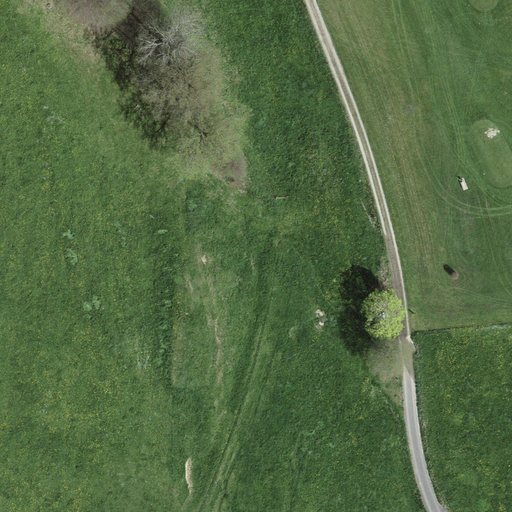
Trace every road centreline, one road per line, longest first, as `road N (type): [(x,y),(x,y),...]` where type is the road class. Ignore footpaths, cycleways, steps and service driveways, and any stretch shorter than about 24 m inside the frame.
road 1 (track): [(405,336),(384,213),(310,0)]
road 2 (unclassified): [(435,511),(419,468),(405,336)]
